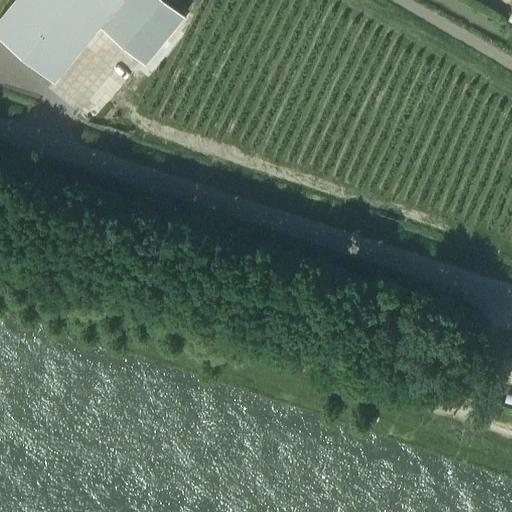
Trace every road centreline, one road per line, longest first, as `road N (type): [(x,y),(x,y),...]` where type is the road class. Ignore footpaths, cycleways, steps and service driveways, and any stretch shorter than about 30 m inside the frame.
road 1 (unclassified): [(511,298),(0,131)]
road 2 (track): [(0,267),(460,416)]
road 3 (unclassified): [(511,65),(397,0)]
road 4 (track): [(502,296),(460,416)]
